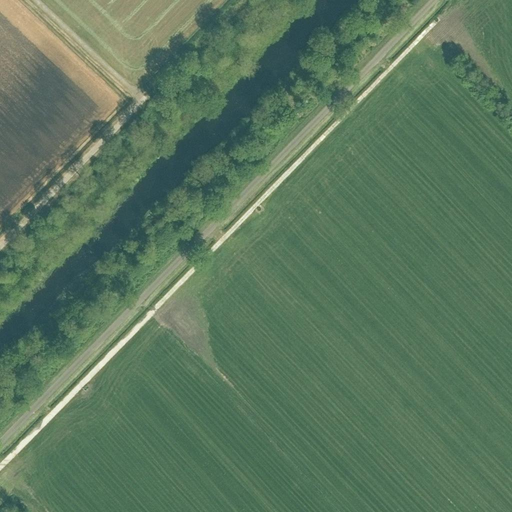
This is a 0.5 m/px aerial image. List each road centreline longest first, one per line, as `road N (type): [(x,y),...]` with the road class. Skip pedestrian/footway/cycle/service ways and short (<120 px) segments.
road 1 (unclassified): [(0,441),(433,0)]
road 2 (track): [(0,230),(134,93),(35,0)]
